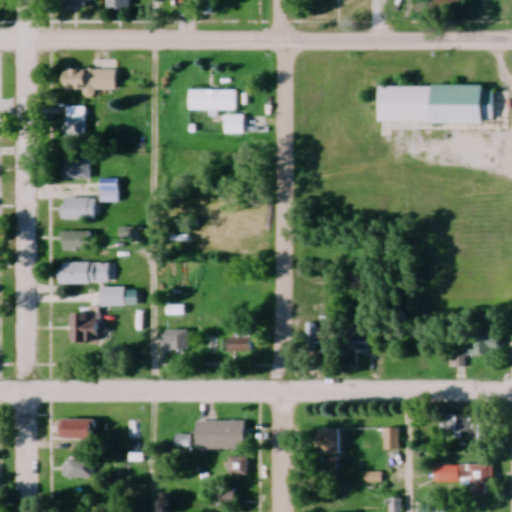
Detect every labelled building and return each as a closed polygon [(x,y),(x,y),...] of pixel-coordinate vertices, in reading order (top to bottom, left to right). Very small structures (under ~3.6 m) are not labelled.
[(64,0),(65,10),(87,10),(87,3),(98,3),(97,0),(64,0)] [(108,0),(109,11),(131,11),(131,0),(108,0)] [(117,71),(67,71),(67,91),(85,91),(85,98),(97,98),(97,92),(117,92),(117,71)] [(486,88),(381,90),(381,126),(495,125),(494,92),(486,92),(486,88)] [(238,91),(191,91),(191,113),(238,113),(238,91)] [(92,181),(92,161),(64,161),(64,181),(92,181)] [(102,204),(119,204),(120,185),(103,185),(102,204)] [(65,221),(98,221),(98,199),(65,199),(65,221)] [(65,233),(65,253),(99,253),(98,233),(65,233)] [(111,265),(63,265),(63,285),(111,285),(111,265)] [(102,290),(102,308),(139,307),(139,289),(102,290)] [(74,344),(92,344),(92,315),(74,315),(74,344)] [(370,355),(370,329),(348,329),(348,355),(370,355)] [(191,333),(166,332),(164,353),(189,355),(191,333)] [(238,339),(230,339),(230,354),(254,354),(254,333),(238,333),(238,339)] [(486,355),(494,355),(494,340),(486,339),(486,355)] [(446,435),(462,435),(462,417),(446,417),(446,435)] [(96,421),(63,421),(63,441),(96,441),(96,421)] [(246,451),(246,421),(199,421),(199,451),(246,451)] [(475,423),(474,446),(485,446),(485,423),(475,423)] [(400,430),(386,430),(386,452),(400,452),(400,430)] [(321,457),(342,457),(342,432),(321,432),(321,457)] [(230,477),(249,477),(249,459),(230,459),(230,477)] [(68,480),(96,480),(96,461),(68,461),(68,480)] [(493,467),(461,467),(461,488),(493,488),(493,467)] [(237,490),(213,490),(212,508),(237,508),(237,490)] [(392,511),(403,511),(403,501),(392,501),(392,511)]
